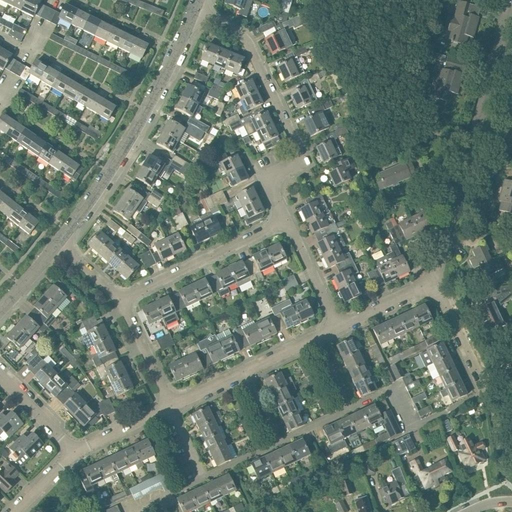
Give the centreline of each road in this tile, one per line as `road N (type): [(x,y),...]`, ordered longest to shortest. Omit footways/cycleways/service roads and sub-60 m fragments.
road 1 (residential): [(433,282),(511,0)]
road 2 (residential): [(56,244),(146,110),(192,12)]
road 3 (residential): [(286,219),(270,188),(299,151),(251,47),(223,23),(192,12)]
road 4 (residential): [(122,300),(286,219)]
road 5 (residential): [(486,393),(412,429),(392,388),(349,408)]
road 6 (residential): [(130,101),(0,35)]
road 7 (residential): [(486,393),(433,282)]
